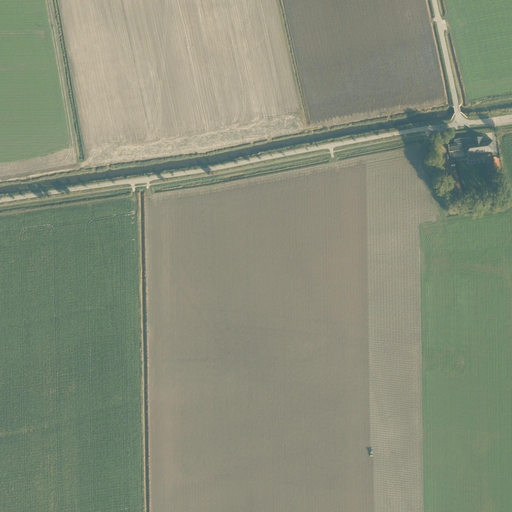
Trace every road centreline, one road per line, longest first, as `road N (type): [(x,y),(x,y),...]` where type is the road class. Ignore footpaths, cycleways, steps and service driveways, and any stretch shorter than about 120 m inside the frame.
road 1 (tertiary): [(140,180),(459,124)]
road 2 (tertiary): [(140,180),(0,200)]
road 3 (tertiary): [(459,124),(432,0)]
